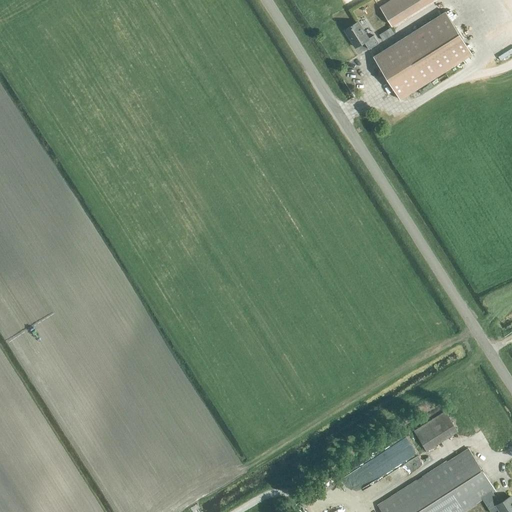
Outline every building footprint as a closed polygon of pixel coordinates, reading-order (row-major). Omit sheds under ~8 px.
[(431,0),(391,0),(380,8),(391,25),(431,0)] [(446,12),(373,57),(400,99),(472,54),(446,12)] [(368,39),(357,22),(344,30),(355,47),(364,42),(369,49),(379,43),(374,35),(368,39)] [(382,41),(394,34),(390,28),(379,35),(382,41)] [(422,99),(431,93),(428,88),(419,95),(422,99)] [(427,451),(457,431),(445,411),(414,431),(427,451)] [(500,511),(511,511),(511,498),(510,496),(499,503),(492,492),(495,491),(468,448),(378,506),(382,511),(461,511),(482,499),(490,511),(493,511),(498,509),(500,511)]
